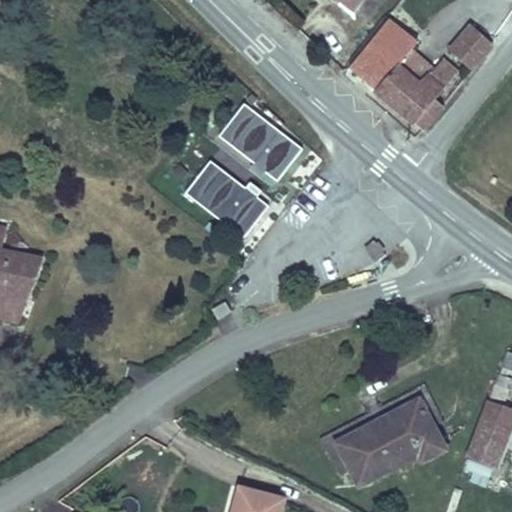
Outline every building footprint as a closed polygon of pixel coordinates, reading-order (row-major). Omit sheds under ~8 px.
[(331,0),(353,16),(356,13),(365,0),(331,0)] [(388,0),(365,0),(356,13),(370,24),(388,0)] [(404,63),(413,52),(419,45),(389,21),(348,71),(375,92),(370,99),(411,132),(416,127),(427,136),(446,112),(435,103),(459,74),(443,61),(435,70),(427,81),(404,63)] [(469,28),(448,54),(474,75),(495,49),(469,28)] [(427,81),(435,70),(413,52),(404,63),(427,81)] [(278,184),(303,151),(244,107),(219,139),(254,166),(249,172),(261,181),(266,175),(278,184)] [(185,197),(244,242),(270,208),(258,200),(263,194),(250,184),(246,190),(210,164),(185,197)] [(0,321),(19,326),(42,259),(1,251),(7,229),(0,227),(0,321)] [(376,263),(386,254),(375,241),(365,251),(376,263)] [(225,305),(214,311),(219,321),(230,314),(225,305)] [(477,475),(492,480),(511,427),(511,361),(501,358),(465,457),(481,461),(477,475)] [(447,453),(418,397),(328,440),(353,489),(418,456),(423,464),(447,453)] [(233,511),(269,511),(273,498),(239,489),(233,511)] [(283,511),(286,501),(273,498),(269,511),(283,511)]
